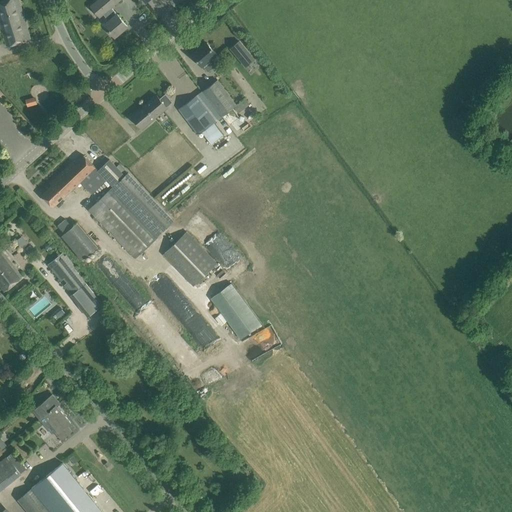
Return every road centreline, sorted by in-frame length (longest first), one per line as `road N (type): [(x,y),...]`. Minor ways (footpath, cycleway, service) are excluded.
road 1 (unclassified): [(180,511),(0,298)]
road 2 (tertiary): [(213,0),(104,94)]
road 3 (tertiary): [(0,186),(104,94)]
